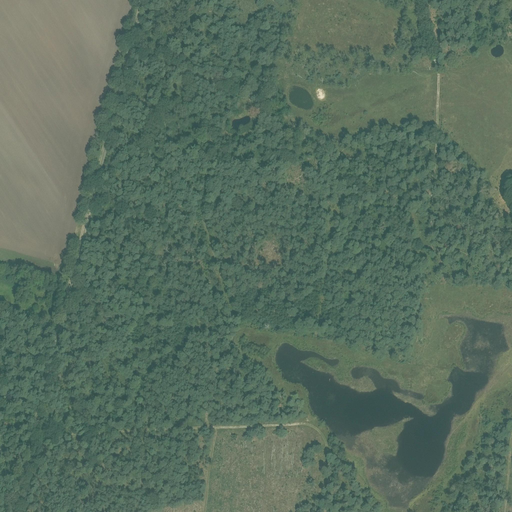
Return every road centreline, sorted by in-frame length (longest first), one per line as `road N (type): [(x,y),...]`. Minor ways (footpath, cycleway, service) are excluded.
road 1 (track): [(432,195),(203,213),(236,328),(208,425)]
road 2 (track): [(58,321),(139,0)]
road 3 (track): [(432,195),(443,79),(419,0)]
road 4 (track): [(11,511),(58,321)]
road 5 (track): [(208,425),(315,428),(327,451),(324,511)]
road 6 (track): [(30,435),(208,425)]
